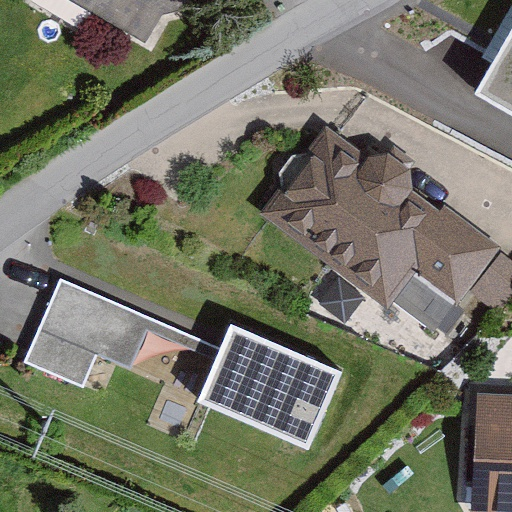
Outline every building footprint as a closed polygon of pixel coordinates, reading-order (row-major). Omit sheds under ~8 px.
[(54,0),(135,46),(161,0),(54,0)] [(511,28),(476,94),(511,114),(511,28)] [(509,252),(339,139),(282,224),(402,303),(422,272),(473,306),(509,252)] [(46,329),(133,363),(151,315),(65,282),(46,329)] [(354,371),(249,328),(220,398),(325,441),(354,371)] [(511,511),(511,396),(492,396),(487,511),(511,511)]
